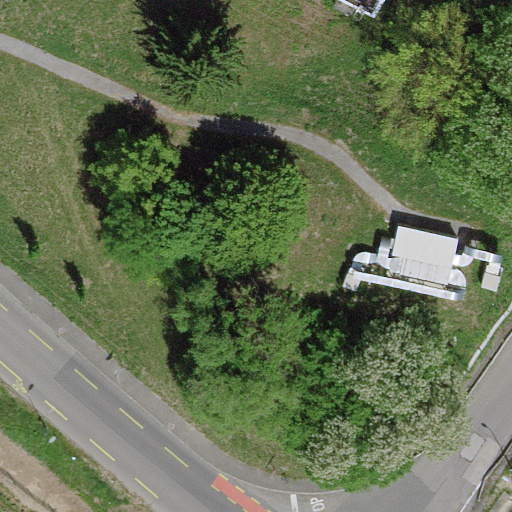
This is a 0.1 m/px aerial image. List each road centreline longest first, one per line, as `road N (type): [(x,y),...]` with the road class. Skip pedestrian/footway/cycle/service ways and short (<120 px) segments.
road 1 (unclassified): [(0,330),(213,511)]
road 2 (unclassified): [(425,511),(511,399)]
